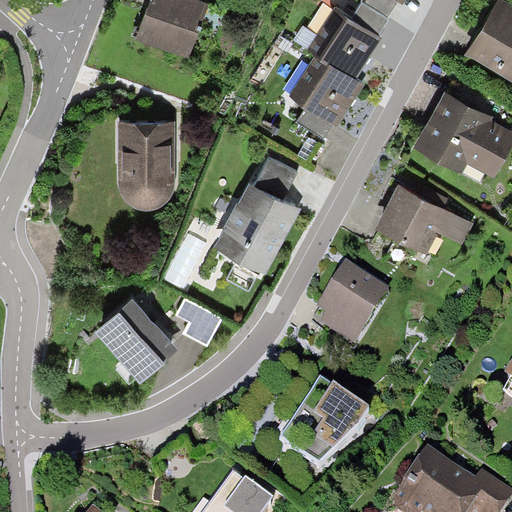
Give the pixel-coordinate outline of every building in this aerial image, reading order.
[(208,2),(202,0),(151,0),(138,32),(187,52),(208,2)] [(361,0),(359,4),(386,20),(396,4),(402,8),(407,0),(361,0)] [(386,20),(359,4),(350,20),(334,10),(307,55),(313,59),(355,85),(382,42),(375,37),(386,20)] [(511,14),(494,4),(465,54),(511,81),(511,14)] [(355,85),(313,59),(286,102),(301,111),(293,124),(320,140),(328,127),(334,131),(361,88),(355,85)] [(496,121),(444,96),(416,154),(463,177),(469,164),(496,177),(511,144),(511,137),(492,128),(496,121)] [(173,118),(121,118),(120,184),(121,189),(128,202),(136,206),(146,206),(156,206),(163,200),(168,196),(172,185),(173,118)] [(297,168),(269,153),(254,181),(250,178),(213,247),(263,273),(299,205),(282,196),(297,168)] [(471,224),(399,188),(374,237),(421,261),(435,233),(460,245),(471,224)] [(345,264),(313,320),(355,345),(388,288),(345,264)] [(133,291),(97,321),(141,372),(177,342),(133,291)] [(220,314),(184,295),(177,308),(192,316),(185,329),(206,340),(220,314)] [(357,401),(321,377),(282,440),(319,466),(358,428),(370,409),(357,401)] [(472,484),(429,457),(393,511),(502,511),(511,496),(511,493),(480,473),(472,484)] [(263,511),(272,499),(234,472),(219,494),(205,511),(263,511)]
